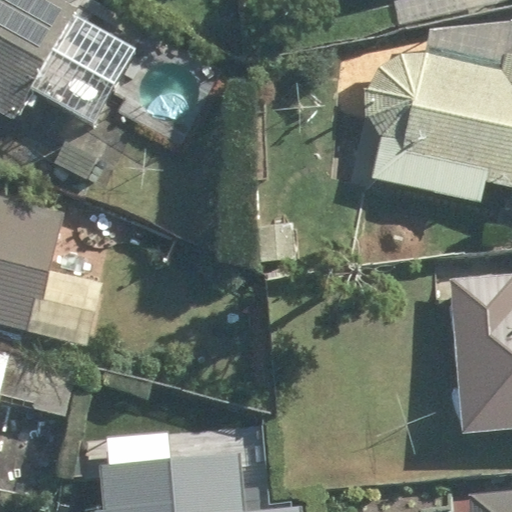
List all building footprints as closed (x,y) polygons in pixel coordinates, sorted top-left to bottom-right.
[(132,60),(24,0),(0,0),(0,128),(13,136),(33,100),(91,133),(132,60)] [(511,32),(434,34),(428,60),(405,54),(402,56),(399,57),(396,58),(393,60),(390,62),(387,64),(385,66),(382,68),(380,71),(378,73),(376,76),(374,79),(372,82),(371,85),(369,88),(368,91),(367,95),(366,98),(366,101),(365,105),(365,108),(365,112),(365,115),(366,118),(366,122),(367,125),(368,128),(369,132),(371,135),(372,138),(374,141),(376,144),(378,146),(380,149),(382,151),(373,190),(480,215),(485,193),(511,199),(511,32)] [(68,218),(0,201),(0,329),(87,351),(102,287),(54,275),(68,218)] [(511,305),(451,309),(459,447),(511,444),(511,305)] [(0,408),(64,420),(73,373),(0,359),(0,408)] [(243,511),(241,465),(101,473),(103,511),(243,511)] [(511,511),(511,497),(467,501),(468,511),(511,511)]
